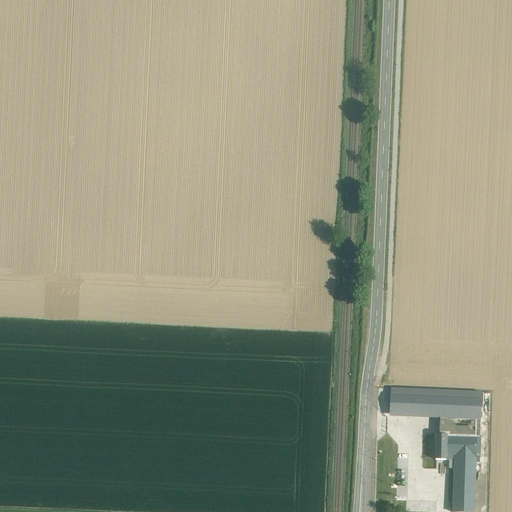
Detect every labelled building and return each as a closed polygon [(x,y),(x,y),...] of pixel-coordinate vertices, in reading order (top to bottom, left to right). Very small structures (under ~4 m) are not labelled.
[(482,393),(393,390),(393,398),(483,402),(482,393)] [(483,402),(393,398),(393,414),(436,414),(482,415),(483,402)] [(482,415),(436,414),(435,435),(476,436),(476,454),(475,511),(485,511),(486,415),(482,415)] [(476,436),(435,435),(435,458),(435,459),(454,459),(455,453),(476,454),(476,436)] [(476,454),(455,453),(454,459),(435,459),(435,468),(454,469),(454,477),(454,511),(475,511),(476,454)] [(418,455),(391,454),(390,475),(418,476),(418,468),(418,455)] [(435,458),(425,457),(425,468),(418,468),(418,476),(454,477),(454,469),(435,468),(435,459),(435,458)]
